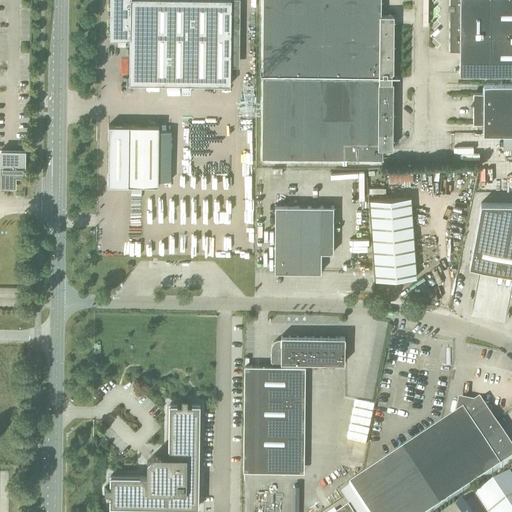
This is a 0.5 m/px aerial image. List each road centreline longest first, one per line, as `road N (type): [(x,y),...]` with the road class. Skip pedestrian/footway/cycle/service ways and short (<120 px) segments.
road 1 (unclassified): [(57,302),(61,0)]
road 2 (unclassified): [(511,347),(393,312),(224,304)]
road 3 (unknown): [(260,304),(263,201),(306,188),(333,194),(340,209),(327,306)]
road 4 (unclassified): [(221,511),(224,304)]
road 5 (unclassified): [(51,511),(55,337)]
road 6 (unclassified): [(224,304),(57,302)]
road 7 (unclassified): [(422,154),(423,0)]
road 8 (unknown): [(358,308),(355,360),(324,434)]
road 9 (unknown): [(224,304),(218,278),(187,267),(147,277),(134,303)]
